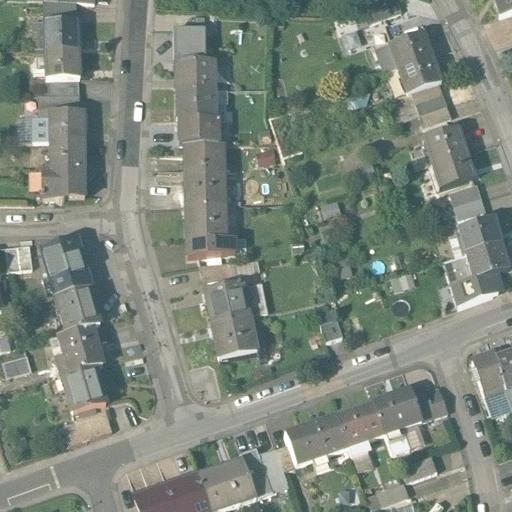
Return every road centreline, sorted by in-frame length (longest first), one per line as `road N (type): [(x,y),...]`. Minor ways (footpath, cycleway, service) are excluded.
road 1 (residential): [(433,342),(184,432)]
road 2 (residential): [(127,225),(123,173),(136,0)]
road 3 (residential): [(184,432),(127,225)]
road 4 (residential): [(487,511),(468,432),(433,342)]
road 5 (residential): [(511,143),(445,0)]
road 6 (residential): [(127,225),(0,229)]
